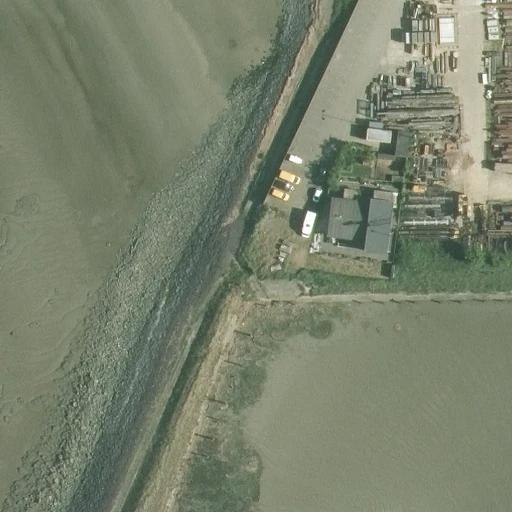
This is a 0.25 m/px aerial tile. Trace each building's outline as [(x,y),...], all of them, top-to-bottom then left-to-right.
[(379,108),(379,100),(358,99),(358,108),(379,108)] [(384,111),(409,110),(409,99),(383,100),(384,111)] [(398,133),(395,156),(406,158),(409,134),(398,133)] [(499,164),(511,164),(511,150),(499,150),(499,164)] [(364,252),(384,254),(391,203),(371,201),(370,205),(333,200),(329,235),(366,240),(364,252)]
